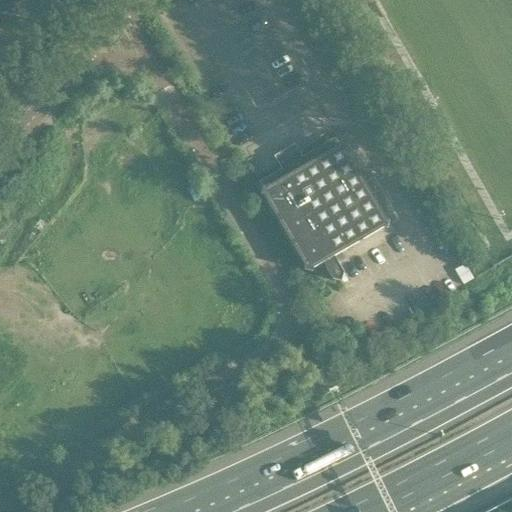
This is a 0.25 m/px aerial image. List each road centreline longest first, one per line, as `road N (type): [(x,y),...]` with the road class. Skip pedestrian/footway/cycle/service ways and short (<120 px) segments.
road 1 (motorway): [(511,363),(215,511)]
road 2 (unclassified): [(0,151),(118,0)]
road 3 (motorway): [(354,511),(511,431)]
